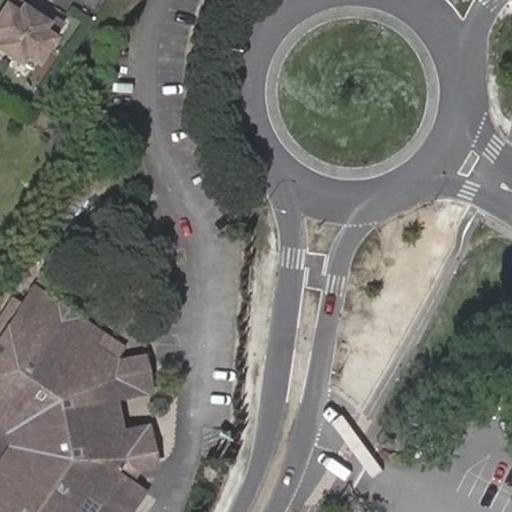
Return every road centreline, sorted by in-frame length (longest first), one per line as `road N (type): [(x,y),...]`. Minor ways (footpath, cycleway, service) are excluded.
road 1 (primary): [(286,166),(298,227),(282,381),(275,427),(243,511)]
road 2 (primary): [(281,511),(308,442),(350,241),(381,196)]
road 3 (primary): [(303,0),(262,49),(255,79),(256,111),(286,166)]
road 4 (primary): [(381,196),(432,172),(449,153),(468,107),(464,57)]
